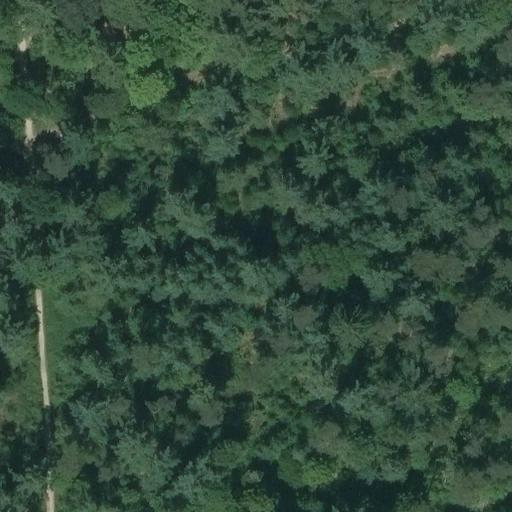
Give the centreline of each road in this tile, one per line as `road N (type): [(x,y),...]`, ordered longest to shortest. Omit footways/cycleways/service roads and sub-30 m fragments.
road 1 (track): [(56,511),(56,363),(27,118)]
road 2 (track): [(387,511),(511,476)]
